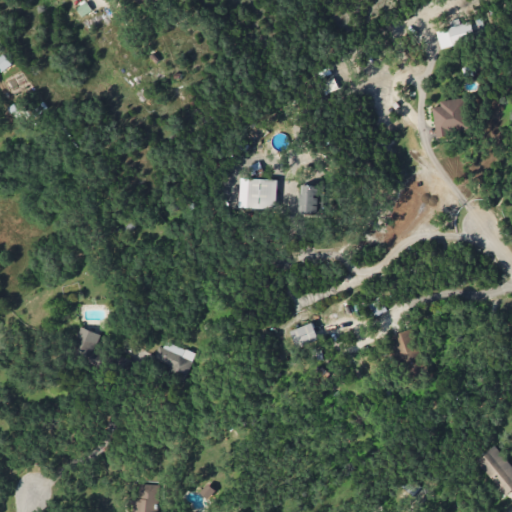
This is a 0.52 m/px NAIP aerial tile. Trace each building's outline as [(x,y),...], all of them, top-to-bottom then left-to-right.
[(81,15),(92,11),(88,1),(77,6),(81,15)] [(481,22),(472,25),(471,21),(436,30),(441,47),(484,35),(481,22)] [(12,64),(5,53),(0,55),(0,64),(4,70),(12,64)] [(437,135),(469,130),(464,97),(440,100),(441,105),(433,107),(437,135)] [(277,179),(242,178),(240,208),(276,209),(277,179)] [(323,185),(301,185),(300,212),(322,213),(323,185)] [(319,339),(313,322),(290,331),(297,348),(319,339)] [(72,354),(101,361),(104,349),(97,347),(101,333),(79,327),(72,354)] [(409,376),(426,368),(408,329),(391,336),(409,376)] [(154,362),(188,374),(196,352),(162,340),(154,362)] [(511,489),(511,465),(497,444),(478,458),(504,495),(511,489)] [(217,491),(209,483),(200,492),(208,499),(217,491)] [(157,511),(158,484),(140,484),(140,499),(133,499),(133,511),(157,511)]
